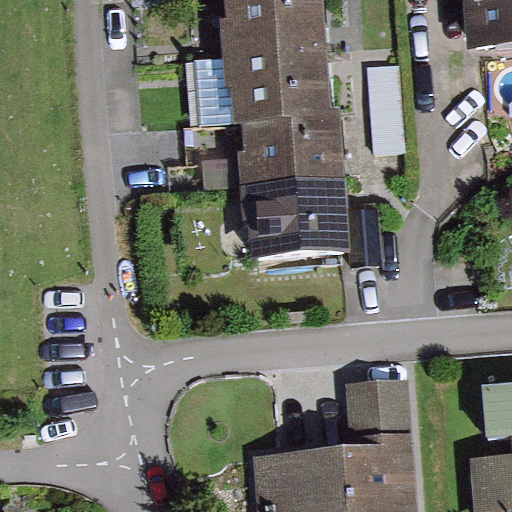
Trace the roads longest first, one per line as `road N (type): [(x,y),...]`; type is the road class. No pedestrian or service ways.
road 1 (residential): [(137,470),(124,375),(190,359),(511,334)]
road 2 (residential): [(137,470),(0,475)]
